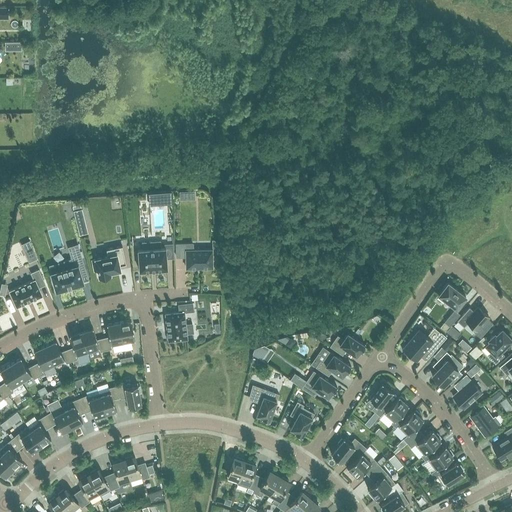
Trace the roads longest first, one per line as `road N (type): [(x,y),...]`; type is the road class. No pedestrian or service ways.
road 1 (residential): [(158,424),(145,297),(78,310),(0,348)]
road 2 (residential): [(511,314),(445,261),(381,355)]
road 3 (residential): [(381,355),(468,442),(493,487)]
road 4 (residential): [(158,424),(101,439),(53,465),(10,506)]
road 5 (residential): [(306,460),(226,427),(158,424)]
road 6 (residential): [(381,355),(306,460)]
